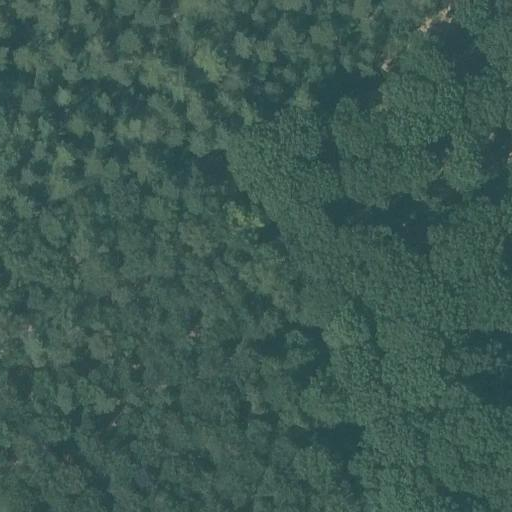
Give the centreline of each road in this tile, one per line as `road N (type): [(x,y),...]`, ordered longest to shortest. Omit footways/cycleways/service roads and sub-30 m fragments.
road 1 (track): [(0,225),(234,157),(511,3)]
road 2 (track): [(210,166),(272,241),(324,249),(426,368),(477,511)]
